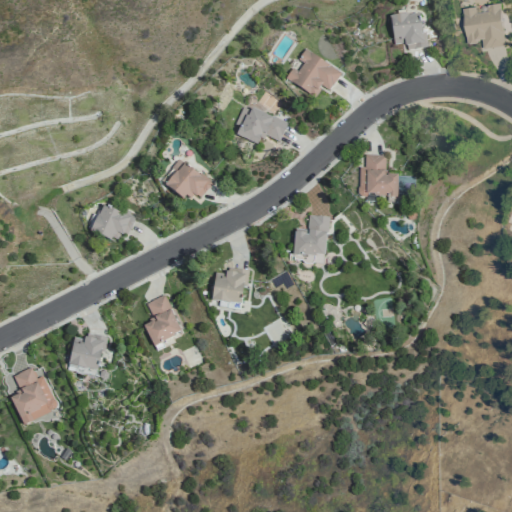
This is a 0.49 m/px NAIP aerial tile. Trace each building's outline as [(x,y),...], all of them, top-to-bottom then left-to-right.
[(464,7),(477,5),(478,12),(488,10),(487,4),(500,2),(506,44),(492,47),(491,46),(485,47),(484,38),(481,38),(481,40),(479,41),(471,43),(471,42),(470,42),(464,7)] [(408,49),(407,45),(405,45),(405,43),(395,45),(391,16),(399,15),(398,11),(407,10),(407,14),(409,14),(409,15),(419,13),(422,32),(426,32),(428,46),(408,49)] [(342,73),(333,86),(333,85),(329,91),(322,85),(320,88),(322,89),(315,99),(286,79),(293,69),(298,72),(304,64),(299,60),(306,49),(342,73)] [(288,123),(279,141),(266,135),(264,139),(261,137),(258,145),(237,135),(241,127),(235,124),(243,107),(251,111),(252,108),(274,118),(274,116),(288,123)] [(360,167),(366,167),(366,154),(380,155),(380,156),(386,156),(386,170),(389,170),(389,174),(398,174),(398,197),(397,197),(397,202),(388,202),(388,197),(387,197),(387,196),(376,196),(376,201),(367,201),(367,197),(362,197),(358,193),(358,188),(360,187),(360,167)] [(214,182),(205,193),(204,193),(201,198),(197,195),(196,196),(194,195),(191,199),(186,195),(183,199),(165,185),(170,179),(167,176),(173,169),(172,168),(179,159),(200,175),(202,172),(214,182)] [(92,232),(92,231),(91,231),(92,229),(89,228),(92,223),(90,222),(94,214),(97,215),(99,211),(101,212),(104,205),(122,214),(123,211),(125,211),(126,209),(131,212),(130,214),(137,217),(131,230),(130,230),(128,235),(124,234),(123,235),(121,234),(118,240),(113,238),(111,241),(92,232)] [(409,211),(412,210),(416,211),(417,214),(416,218),(413,220),(409,219),(407,215),(409,211)] [(315,261),(312,264),(304,264),(302,260),(294,260),(295,255),(294,255),(296,229),(308,230),(309,215),(330,216),(328,232),(327,232),(325,262),(315,261)] [(249,270),(247,285),(244,284),(240,308),(220,306),(220,301),(212,300),(216,272),(226,273),(226,271),(229,271),(229,267),(249,270)] [(172,308),(170,308),(181,330),(173,334),(174,336),(163,341),(164,342),(162,343),(164,346),(157,350),(155,346),(154,346),(144,326),(151,322),(149,319),(154,317),(147,304),(153,301),(152,301),(165,294),(172,308)] [(68,370),(75,337),(85,339),(85,337),(87,337),(88,333),(108,337),(105,351),(101,351),(96,376),(85,374),(85,375),(83,375),(77,374),(76,372),(68,370)] [(10,398),(18,395),(16,392),(20,390),(14,377),(19,374),(19,373),(31,367),(33,371),(35,370),(38,376),(36,376),(37,378),(43,376),(54,399),(55,399),(57,403),(56,408),(52,409),(49,409),(51,411),(31,421),(31,423),(30,424),(29,425),(27,425),(26,425),(24,426),(10,398)] [(100,376),(101,371),(105,370),(109,373),(108,378),(103,379),(100,376)] [(72,450),(66,460),(61,457),(68,447),(72,450)]
